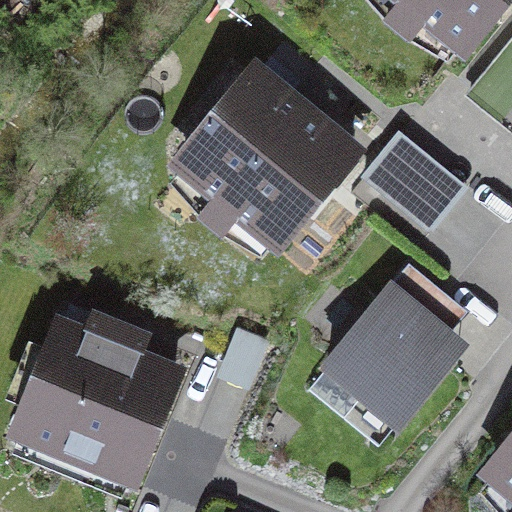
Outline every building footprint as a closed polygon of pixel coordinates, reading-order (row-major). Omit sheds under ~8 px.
[(407,0),(465,47),(503,0),(407,0)] [(254,76),(182,164),(278,242),(350,154),(254,76)] [(467,162),(404,111),(366,156),(430,207),(467,162)] [(390,291),(327,368),(396,425),(450,359),(425,339),(435,328),(390,291)] [(264,307),(228,293),(203,353),(239,368),(264,307)] [(59,331),(18,430),(133,477),(174,377),(59,331)] [(511,447),(492,472),(511,488),(511,447)]
